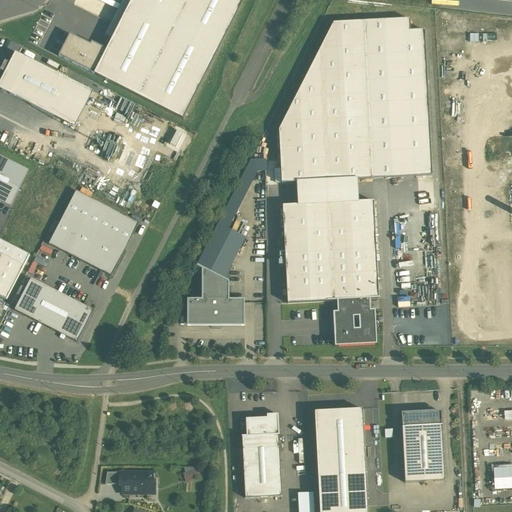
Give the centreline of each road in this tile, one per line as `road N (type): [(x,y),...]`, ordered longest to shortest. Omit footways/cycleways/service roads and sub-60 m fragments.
road 1 (unclassified): [(0,373),(106,387),(191,377),(511,377)]
road 2 (track): [(106,387),(123,315),(289,0)]
road 3 (track): [(238,101),(257,98),(316,0)]
